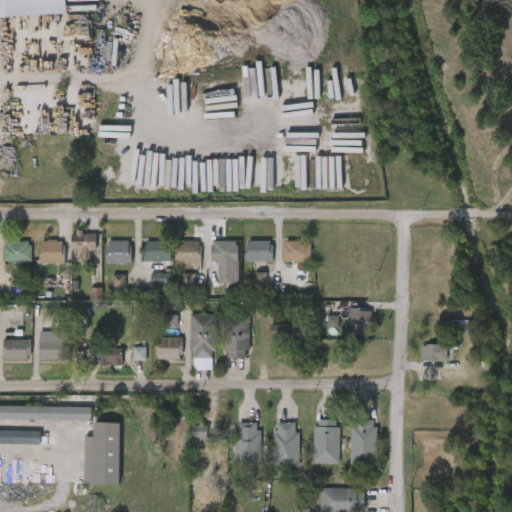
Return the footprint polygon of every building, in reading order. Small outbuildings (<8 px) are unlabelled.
[(96,250),(72,251),(71,231),(95,230),(96,250)] [(63,263),(39,263),(39,240),(63,240),(63,263)] [(131,263),(104,263),(105,240),(131,240),(131,263)] [(29,261),(2,261),(2,241),(29,241),(29,261)] [(170,241),(170,262),(143,262),(143,241),(170,241)] [(175,263),(175,241),(200,241),(200,263),(175,263)] [(236,241),(236,272),(217,272),(217,261),(210,261),(210,241),(236,241)] [(271,241),(271,261),(244,261),(244,241),(271,241)] [(309,241),(309,261),(281,261),(281,241),(309,241)] [(151,274),(152,286),(171,285),(171,273),(151,274)] [(23,287),(22,275),(11,275),(12,287),(23,287)] [(125,275),(114,275),(114,288),(125,287),(125,275)] [(349,333),(349,308),(373,308),(373,333),(349,333)] [(190,314),(214,314),(214,358),(190,358),(190,314)] [(178,329),(178,316),(163,315),(163,328),(178,329)] [(223,315),(248,315),(248,357),(223,357),(223,315)] [(338,328),(339,316),(328,316),(327,327),(338,328)] [(302,323),(302,342),(271,342),(271,323),(302,323)] [(28,358),(3,358),(3,337),(28,337),(28,358)] [(180,337),(180,359),(157,359),(157,337),(180,337)] [(38,339),(64,339),(64,358),(38,358),(38,339)] [(421,361),(421,345),(447,345),(447,361),(421,361)] [(145,360),(132,360),(131,347),(145,347),(145,360)] [(85,364),(85,348),(121,348),(121,364),(85,364)] [(91,419),(0,419),(0,405),(91,406),(91,419)] [(376,464),(351,464),(351,422),(376,422),(376,464)] [(120,423),(94,423),(94,437),(86,437),(85,485),(119,486),(120,423)] [(209,443),(192,443),(192,424),(209,424),(209,443)] [(298,468),(274,468),(274,424),(298,424),(298,468)] [(235,468),(235,425),(260,425),(260,468),(235,468)] [(314,426),(339,426),(339,464),(314,464),(314,426)] [(0,444),(40,445),(41,431),(0,430),(0,444)] [(321,511),(321,489),(363,489),(363,511),(321,511)]
